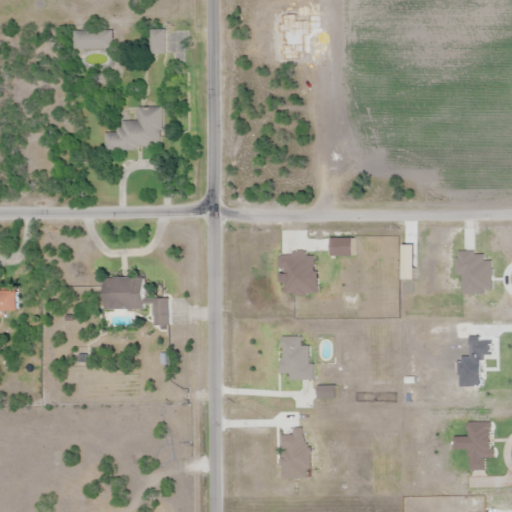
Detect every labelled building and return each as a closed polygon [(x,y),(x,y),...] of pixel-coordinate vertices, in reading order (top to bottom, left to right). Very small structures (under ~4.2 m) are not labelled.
[(166,29),(148,29),(148,54),(166,54),(166,29)] [(113,32),(80,32),(80,41),(77,41),(77,49),(113,49),(113,32)] [(134,109),(134,120),(118,120),(119,131),(105,131),(105,150),(163,149),(163,108),(134,109)] [(105,310),(155,311),(155,326),(170,326),(171,299),(144,299),(145,278),(105,278),(105,310)] [(0,313),(19,313),(19,287),(0,287),(0,313)]
